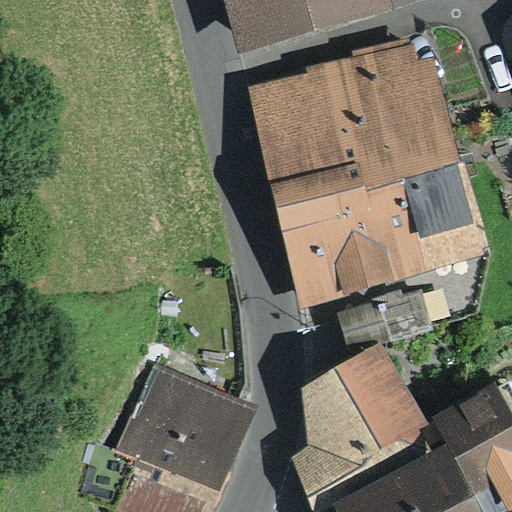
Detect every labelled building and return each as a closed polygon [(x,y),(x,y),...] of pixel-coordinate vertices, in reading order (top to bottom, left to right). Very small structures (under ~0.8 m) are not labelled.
[(230,0),(240,37),(334,9),(330,0),(230,0)] [(330,0),(334,9),(365,0),(330,0)] [(333,158),(328,138),(428,113),(417,73),(408,75),(400,44),(355,55),(364,87),(354,89),(351,79),(265,101),(281,171),(333,158)] [(340,201),(402,184),(443,173),(428,113),(328,138),(333,158),(281,171),(287,189),(277,191),(285,230),(343,214),(340,201)] [(482,244),(459,167),(443,173),(402,184),(423,261),(482,244)] [(285,230),(301,296),(423,261),(402,184),(340,201),(343,214),(285,230)] [(428,329),(418,295),(379,306),(389,340),(428,329)] [(339,318),(350,352),(389,340),(379,306),(339,318)] [(304,470),(319,507),(423,450),(373,365),(308,402),(326,456),(304,470)] [(127,484),(115,511),(117,511),(198,511),(245,407),(154,368),(132,423),(119,417),(95,470),(127,484)] [(511,511),(511,440),(508,432),(511,429),(511,397),(506,387),(448,420),(499,511),(511,511)] [(350,509),(351,511),(460,511),(434,465),(350,509)]
